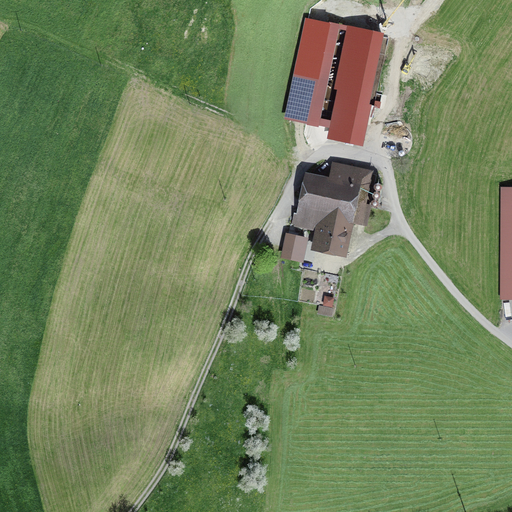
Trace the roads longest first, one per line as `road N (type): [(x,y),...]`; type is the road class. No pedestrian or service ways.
road 1 (unclassified): [(132,511),(171,454),(244,271),(294,178),(331,150),(369,158),(386,171),(400,222)]
road 2 (track): [(369,158),(385,65),(434,0)]
road 3 (track): [(511,344),(453,290),(400,222)]
